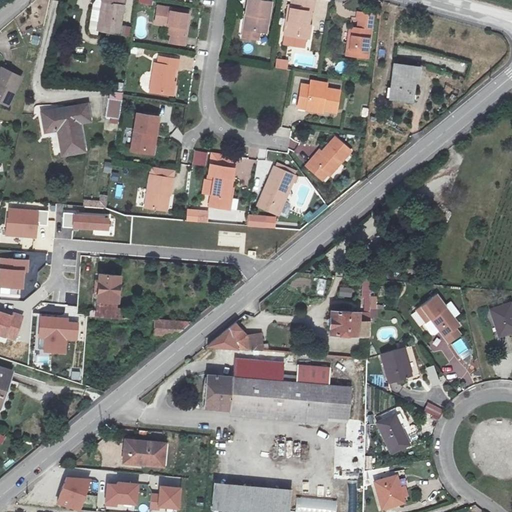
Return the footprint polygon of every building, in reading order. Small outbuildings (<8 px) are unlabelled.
[(98,28),(102,0),(101,0),(93,0),(89,26),(98,28)] [(124,0),(101,0),(102,0),(98,28),(98,30),(120,34),(124,0)] [(273,3),(255,0),(249,0),(248,12),(246,12),(241,38),(261,41),(263,33),(268,34),(273,3)] [(290,0),(284,36),(295,38),(305,40),(308,40),(310,28),(313,15),(315,0),(290,0)] [(190,12),(156,6),(153,25),(166,27),(165,35),(172,37),(171,43),(185,45),(190,12)] [(362,28),(353,26),(350,57),(371,59),(376,16),(361,14),(360,22),(362,22),(362,28)] [(305,40),(295,38),(294,46),(304,47),(305,40)] [(180,61),(160,57),(159,64),(155,64),(151,92),(171,95),(175,68),(179,69),(180,61)] [(276,58),(275,68),(288,69),(289,60),(276,58)] [(19,74),(0,64),(0,100),(4,103),(19,74)] [(396,66),(392,100),(411,102),(413,78),(418,79),(418,68),(396,66)] [(341,94),(323,91),(311,89),(302,87),(298,110),(308,111),(307,113),(324,117),(325,112),(338,115),(341,94)] [(103,117),(119,120),(122,100),(106,98),(103,117)] [(86,102),(41,110),(44,129),(56,127),(60,153),(82,150),(78,122),(89,120),(86,102)] [(130,149),(145,152),(150,131),(155,132),(158,115),(137,111),(130,149)] [(152,153),(155,132),(150,131),(145,152),(152,153)] [(337,140),(327,155),(320,166),(317,164),(310,175),(326,186),(331,179),(334,181),(354,152),(337,140)] [(212,152),(210,165),(233,168),(235,156),(212,152)] [(324,153),(317,164),(320,166),(327,155),(324,153)] [(251,177),(254,160),(241,158),(238,175),(251,177)] [(214,180),(212,196),(216,196),(214,207),(230,209),(232,197),(229,197),(233,168),(210,165),(208,175),(214,176),(214,180)] [(150,166),(149,175),(169,179),(171,169),(150,166)] [(296,177),(272,166),(261,190),(265,193),(259,206),(279,215),(296,177)] [(142,207),(160,211),(163,193),(167,194),(170,179),(169,179),(149,175),(148,175),(142,207)] [(201,194),(212,196),(214,180),(203,179),(201,194)] [(115,182),(113,194),(120,195),(122,183),(115,182)] [(100,195),(100,200),(87,201),(87,207),(107,206),(107,195),(100,195)] [(39,211),(8,208),(5,235),(36,239),(39,211)] [(208,210),(187,208),(186,222),(207,223),(208,210)] [(110,217),(73,214),(72,229),(108,231),(110,217)] [(247,215),(245,226),(276,228),(277,217),(247,215)] [(29,260),(0,257),(0,287),(24,290),(25,272),(29,272),(29,260)] [(95,318),(108,319),(121,319),(122,309),(117,309),(120,275),(99,274),(95,318)] [(326,299),(328,282),(318,281),(315,297),(326,299)] [(377,310),(377,296),(371,296),(371,281),(364,281),(363,310),(377,310)] [(339,297),(351,297),(352,288),(339,288),(339,297)] [(438,296),(418,310),(426,322),(430,320),(443,338),(460,327),(438,296)] [(511,305),(511,304),(491,310),(500,336),(511,332),(511,305)] [(370,337),(370,314),(337,311),(337,306),(332,305),(330,334),(370,337)] [(0,336),(16,342),(24,316),(13,312),(12,315),(0,311),(0,336)] [(69,317),(40,315),(38,338),(44,339),(43,353),(65,355),(67,341),(78,341),(78,322),(69,321),(69,317)] [(153,335),(174,337),(191,323),(154,321),(154,322),(153,335)] [(206,346),(262,351),(261,335),(245,336),(234,323),(206,346)] [(439,347),(449,362),(441,367),(451,382),(467,372),(447,342),(442,346),(436,337),(427,343),(433,351),(439,347)] [(451,344),(458,356),(468,350),(461,338),(451,344)] [(402,347),(381,354),(390,380),(412,373),(402,347)] [(235,378),(281,381),(282,363),(236,360),(235,378)] [(327,418),(330,386),(329,386),(330,369),(297,366),(296,383),(281,381),(235,378),(208,375),(205,407),(327,418)] [(427,369),(431,382),(437,380),(434,367),(427,369)] [(0,405),(11,372),(0,368),(0,405)] [(330,386),(327,418),(349,420),(351,387),(330,386)] [(439,420),(443,409),(428,402),(423,413),(439,420)] [(396,414),(378,423),(392,453),(411,444),(396,414)] [(125,462),(159,465),(161,443),(127,440),(125,462)] [(296,445),(294,457),(308,458),(310,446),(296,445)] [(398,477),(376,483),(383,509),(405,504),(398,477)] [(91,481),(66,479),(56,503),(79,511),(91,481)] [(108,484),(106,506),(117,507),(117,503),(136,505),(137,485),(118,483),(118,485),(108,484)] [(290,511),(292,491),(216,485),(213,511),(222,511),(290,511)] [(161,487),(160,495),(152,494),(151,509),(160,510),(160,508),(179,509),(181,488),(161,487)] [(355,511),(357,489),(344,489),(342,511),(355,511)] [(96,505),(97,496),(88,496),(87,504),(96,505)] [(333,511),(335,501),(298,498),(297,511),(333,511)]
